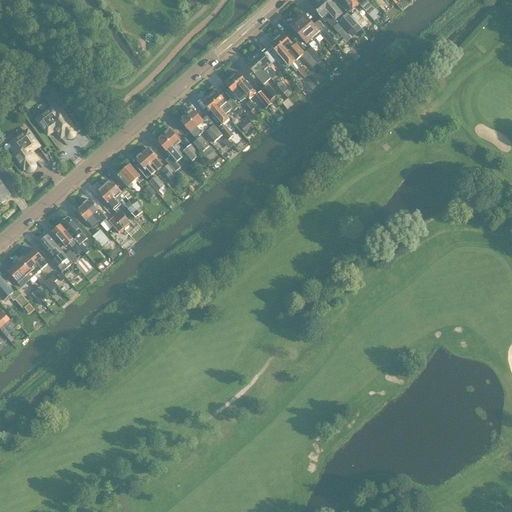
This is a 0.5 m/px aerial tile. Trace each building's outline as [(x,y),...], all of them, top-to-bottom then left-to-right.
[(328,0),(319,0),(318,1),(335,21),(342,15),(336,8),(328,0)] [(351,12),(359,5),(354,0),(342,0),(347,5),(346,5),(351,12)] [(366,0),(365,0),(359,6),(361,8),(365,12),(368,16),(375,10),(366,0)] [(381,0),(372,0),(381,9),(386,5),(381,0)] [(345,33),(338,24),(335,21),(318,1),(311,7),(322,19),(323,18),(330,26),(331,25),(337,33),(339,32),(341,35),(343,35),(345,33)] [(356,12),(350,17),(356,24),(356,23),(361,29),(367,25),(361,18),(356,12)] [(304,15),(297,21),(314,40),(320,36),(318,34),(320,33),(304,15)] [(338,24),(345,33),(347,34),(356,26),(347,16),(338,24)] [(314,40),(297,21),(291,26),(306,45),(308,43),(309,45),(314,40)] [(277,39),(276,39),(296,62),(303,55),(312,66),(315,63),(306,52),(305,54),(296,44),(293,47),(292,46),(293,46),(282,34),(280,36),(279,36),(277,37),(277,39)] [(337,45),(327,34),(323,38),(332,49),(337,45)] [(300,68),(296,62),(276,39),(275,40),(274,40),(272,41),(272,43),(269,45),(279,57),(278,58),(280,60),(281,61),(284,64),(282,65),(286,70),(291,66),(296,72),(300,68)] [(311,48),(306,52),(315,63),(316,63),(320,59),(311,48)] [(254,59),(271,79),(272,80),(275,77),(268,69),(272,65),(272,64),(264,56),(264,55),(261,52),(254,59)] [(268,52),(264,55),(264,56),(272,64),(276,61),(268,52)] [(271,79),(254,59),(246,66),(264,86),(271,79)] [(280,60),(277,63),(284,71),(286,70),(282,65),(284,64),(281,61),(280,60)] [(301,69),(298,71),(305,78),(308,76),(301,69)] [(231,78),(247,97),(250,100),(257,94),(238,73),(235,75),(234,75),(232,76),(232,78),(231,78)] [(227,82),(224,84),(230,90),(232,93),(229,95),(236,102),(238,100),(241,103),(247,97),(231,78),(230,79),(229,79),(227,80),(227,82)] [(277,85),(287,98),(291,95),(281,82),(277,85)] [(261,91),(262,92),(269,100),(273,96),(266,87),(261,91)] [(210,97),(225,115),(232,110),(234,112),(238,108),(234,103),(231,100),(227,103),(216,91),(214,93),(212,93),(210,95),(210,97)] [(272,104),(269,100),(262,92),(257,97),(266,108),(272,104)] [(205,101),(203,103),(213,114),(212,116),(218,122),(219,121),(222,125),(223,126),(224,125),(229,120),(225,115),(210,97),(209,98),(208,98),(206,99),(205,101)] [(288,100),(283,104),(288,110),(293,106),(288,100)] [(251,101),(246,105),(252,111),(256,107),(251,101)] [(73,130),(74,129),(61,110),(57,113),(53,108),(37,120),(48,136),(55,130),(61,138),(65,136),(66,137),(68,139),(70,139),(73,138),(75,136),(75,134),(74,131),(73,130)] [(187,116),(202,134),(209,128),(193,110),(187,116)] [(202,134),(187,116),(180,121),(196,140),(202,134)] [(245,124),(241,127),(245,132),(252,126),(247,120),(243,123),(245,124)] [(222,125),(218,129),(223,135),(226,139),(228,141),(234,136),(224,125),(223,126),(222,125)] [(218,129),(215,126),(206,134),(214,143),(223,135),(218,129)] [(170,130),(164,136),(180,155),(183,154),(191,163),(200,155),(192,146),(185,151),(182,148),(181,149),(178,145),(181,142),(170,130)] [(31,152),(39,147),(28,132),(11,144),(15,148),(11,151),(24,170),(25,169),(26,170),(28,172),(31,172),(33,172),(35,169),(35,167),(34,165),(33,163),(37,160),(31,152)] [(157,142),(170,157),(166,161),(176,173),(181,168),(176,163),(183,158),(180,155),(164,136),(157,142)] [(210,147),(201,137),(192,145),(201,155),(210,147)] [(148,149),(142,155),(156,172),(157,173),(164,167),(148,149)] [(156,172),(142,155),(135,160),(142,168),(139,170),(147,180),(156,172)] [(139,184),(143,181),(130,165),(120,174),(121,174),(118,177),(127,188),(136,181),(139,184)] [(177,175),(169,165),(162,171),(176,188),(182,183),(176,177),(177,175)] [(0,168),(0,175),(6,183),(12,178),(3,166),(0,168)] [(149,183),(158,193),(164,187),(156,177),(149,183)] [(0,205),(1,203),(10,196),(0,182),(0,205)] [(104,188),(119,203),(125,198),(111,182),(104,188)] [(149,186),(143,192),(151,201),(157,195),(149,186)] [(119,203),(104,188),(98,193),(110,207),(111,207),(114,211),(121,206),(119,204),(119,203)] [(90,200),(83,206),(100,224),(101,226),(108,220),(101,212),(90,200)] [(143,210),(134,200),(125,208),(132,215),(134,218),(143,210)] [(100,224),(83,206),(77,211),(93,229),(100,224)] [(120,225),(120,226),(124,230),(131,224),(120,212),(113,218),(120,225)] [(69,218),(61,225),(77,244),(79,246),(87,239),(69,218)] [(120,225),(113,218),(108,222),(115,230),(120,226),(120,225)] [(77,244),(61,225),(53,232),(66,247),(69,245),(72,248),(77,244)] [(100,231),(93,238),(101,248),(109,241),(100,231)] [(50,254),(53,252),(58,258),(53,262),(62,273),(72,264),(48,236),(40,243),(50,254)] [(27,255),(41,271),(48,265),(33,249),(27,255)] [(70,251),(66,255),(73,264),(78,260),(70,251)] [(41,271),(27,255),(21,260),(35,276),(41,271)] [(35,276),(21,260),(14,266),(28,282),(35,276)] [(28,282),(14,266),(8,271),(22,288),(28,282)] [(61,273),(57,277),(62,282),(66,278),(61,273)] [(53,276),(49,280),(56,288),(58,287),(54,283),(57,280),(53,276)] [(22,295),(17,299),(0,278),(0,297),(3,301),(9,297),(14,302),(15,301),(23,310),(29,304),(22,295)] [(49,280),(44,284),(52,292),(56,288),(49,280)] [(41,287),(36,291),(43,298),(47,294),(41,287)] [(36,291),(32,295),(35,299),(38,297),(41,300),(43,298),(36,291)] [(29,304),(25,308),(30,314),(34,311),(29,304)] [(0,329),(0,330),(5,336),(8,333),(3,328),(10,321),(3,311),(0,313),(0,329)]
